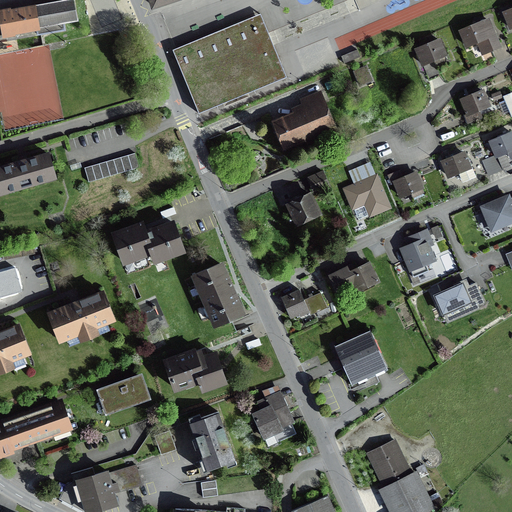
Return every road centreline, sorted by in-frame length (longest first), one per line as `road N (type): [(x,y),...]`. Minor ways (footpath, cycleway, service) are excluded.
road 1 (residential): [(219,204),(423,120),(455,83),(511,60)]
road 2 (residential): [(257,293),(511,179)]
road 3 (residential): [(257,293),(354,511)]
road 4 (residential): [(0,148),(177,94)]
